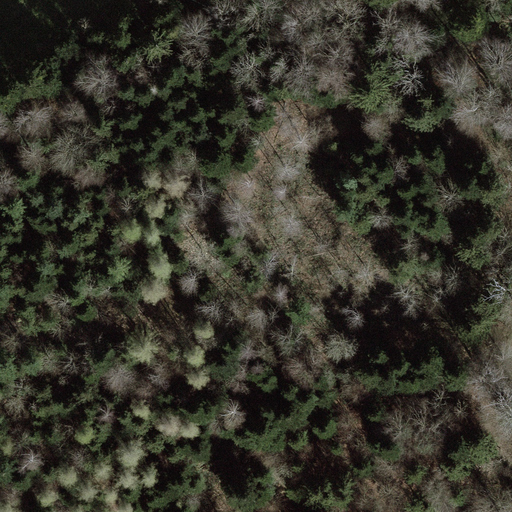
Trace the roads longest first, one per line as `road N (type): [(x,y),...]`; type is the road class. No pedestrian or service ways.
road 1 (track): [(0,346),(153,307),(490,333)]
road 2 (track): [(114,323),(115,365),(90,421),(99,511)]
